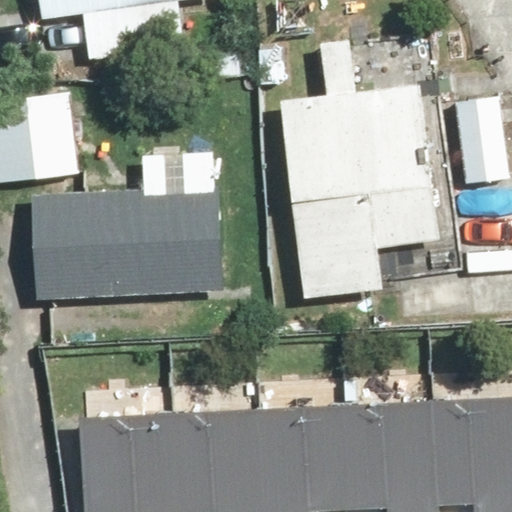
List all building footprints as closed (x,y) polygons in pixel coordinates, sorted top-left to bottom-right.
[(57,0),(60,18),(197,0),(57,0)] [(445,84),(297,99),(319,309),(466,294),(445,84)] [(511,90),(466,95),(473,176),(511,172),(511,90)] [(87,94),(0,96),(0,174),(0,181),(90,179),(87,94)] [(160,188),(47,192),(50,295),(238,290),(234,155),(159,157),(160,188)] [(511,511),(511,382),(87,400),(91,511),(145,511),(145,502),(217,499),(217,511),(316,511),(315,495),(391,492),(392,511),(442,511),(441,490),(479,488),(480,511),(511,511)]
